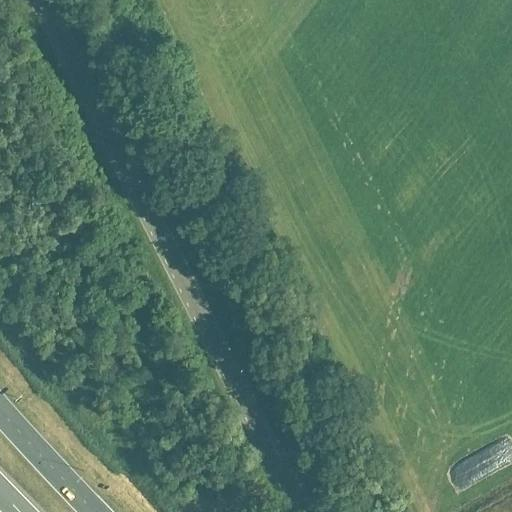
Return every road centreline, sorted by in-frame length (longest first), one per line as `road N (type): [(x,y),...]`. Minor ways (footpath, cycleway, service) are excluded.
road 1 (unclassified): [(308,511),(40,0)]
road 2 (trunk): [(97,511),(0,405)]
